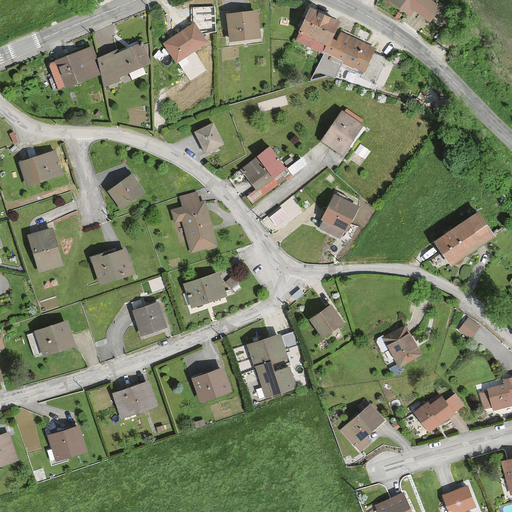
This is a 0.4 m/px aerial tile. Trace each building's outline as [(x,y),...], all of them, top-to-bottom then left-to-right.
[(427,23),(438,8),(427,0),(384,0),(408,17),(411,12),(427,23)] [(342,63),(363,73),(374,50),(339,32),(334,41),(329,38),(336,23),(304,8),(298,20),(292,31),(296,33),(293,40),(321,54),(314,69),(309,80),(326,75),(334,79),(342,63)] [(259,13),(231,16),(233,39),(261,36),(259,13)] [(195,25),(168,44),(179,61),(207,41),(195,25)] [(141,43),(109,57),(98,61),(103,86),(118,79),(117,74),(149,61),(141,43)] [(66,83),(97,71),(92,57),(94,57),(91,47),(58,60),(58,61),(50,64),(54,75),(50,77),(54,87),(66,83)] [(274,100),(277,107),(287,103),(284,96),(274,100)] [(342,150),(360,123),(342,112),(325,138),(342,150)] [(214,123),(197,131),(207,152),(224,144),(214,123)] [(359,143),(349,158),(360,165),(371,151),(359,143)] [(256,187),(285,166),(270,146),(241,166),(256,187)] [(54,152),(22,163),(29,183),(60,172),(54,152)] [(298,159),(288,166),(293,172),(302,165),(298,159)] [(291,175),(285,166),(256,187),(246,194),(252,203),(291,175)] [(131,175),(111,189),(122,205),(142,190),(131,175)] [(70,192),(62,193),(64,202),(72,200),(70,192)] [(184,207),(173,210),(176,220),(188,217),(192,232),(187,234),(192,249),(215,242),(203,201),(199,202),(196,192),(181,197),(184,207)] [(357,206),(336,195),(319,226),(340,236),(345,229),(357,206)] [(260,219),(270,232),(301,209),(291,196),(260,219)] [(437,240),(442,248),(452,262),(493,236),(479,213),(437,240)] [(188,217),(183,218),(187,234),(192,232),(188,217)] [(51,229),(31,235),(40,267),(60,261),(51,229)] [(109,251),(94,257),(102,279),(132,267),(125,250),(110,256),(109,251)] [(435,266),(445,263),(441,253),(431,257),(435,266)] [(218,273),(187,284),(193,302),(204,299),(205,300),(225,293),(218,273)] [(232,275),(225,280),(232,289),(239,284),(232,275)] [(143,304),(141,297),(131,300),(134,307),(143,304)] [(134,309),(142,332),(164,324),(157,302),(134,309)] [(331,304),(312,317),(323,333),(342,321),(331,304)] [(480,328),(468,319),(459,331),(470,339),(480,328)] [(48,329),(37,333),(44,352),(72,342),(65,321),(47,327),(48,329)] [(385,336),(391,347),(399,363),(419,352),(405,325),(385,336)] [(34,356),(40,354),(32,331),(25,333),(34,356)] [(292,332),(281,334),(284,347),(295,344),(292,332)] [(385,336),(383,333),(379,336),(378,341),(384,351),(391,347),(385,336)] [(259,342),(251,345),(256,364),(266,394),(294,385),(288,366),(273,370),(270,360),(285,355),(278,334),(259,340),(259,342)] [(203,377),(195,379),(201,396),(228,387),(221,368),(202,374),(203,377)] [(505,382),(489,387),(494,407),(511,401),(511,375),(504,378),(505,382)] [(131,408),(132,411),(154,403),(147,381),(116,392),(122,411),(131,408)] [(439,418),(441,421),(454,411),(441,394),(430,403),(428,400),(415,410),(427,427),(439,418)] [(370,403),(346,423),(359,439),(355,443),(360,449),(368,442),(363,435),(383,419),(370,403)] [(439,418),(427,427),(429,429),(441,421),(439,418)] [(77,425),(50,434),(57,457),(84,448),(77,425)] [(6,435),(0,436),(0,460),(14,456),(6,435)] [(467,482),(442,492),(450,511),(474,502),(467,482)] [(396,498),(379,507),(380,511),(413,511),(403,491),(394,495),(396,498)] [(377,503),(379,507),(396,498),(394,495),(377,503)]
